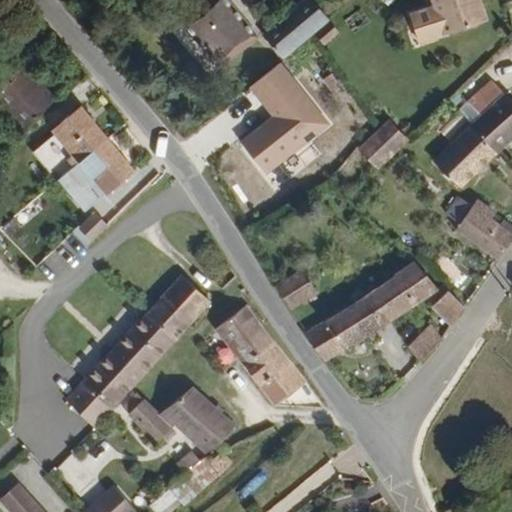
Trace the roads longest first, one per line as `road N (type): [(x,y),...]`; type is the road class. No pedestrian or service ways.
road 1 (tertiary): [(46,0),(179,161),(283,326),(385,454)]
road 2 (residential): [(511,266),(385,454)]
